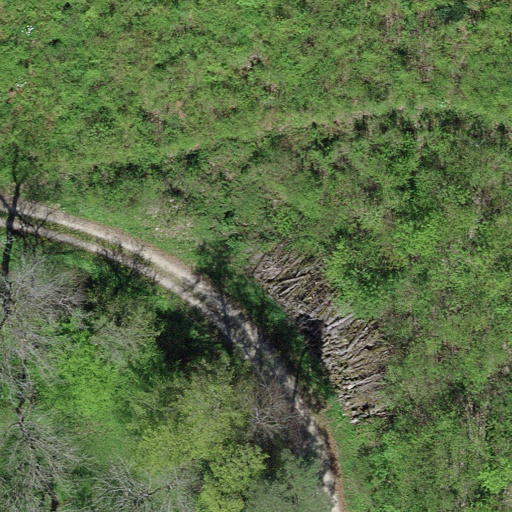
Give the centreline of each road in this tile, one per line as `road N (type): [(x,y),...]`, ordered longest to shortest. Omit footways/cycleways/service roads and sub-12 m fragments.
road 1 (track): [(0,205),(369,125),(430,120),(511,140)]
road 2 (track): [(0,214),(100,235),(164,272),(235,337),(278,383),(307,450),(317,511)]
